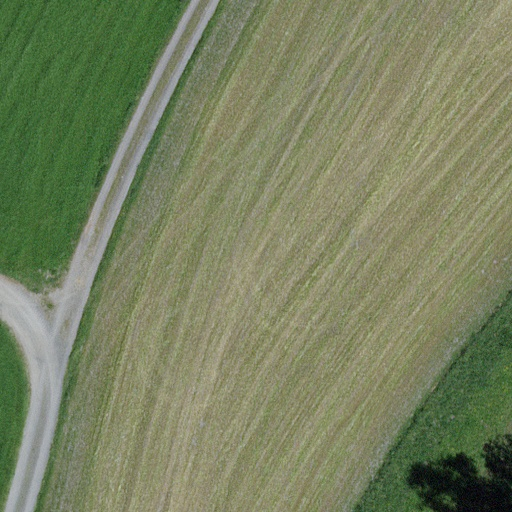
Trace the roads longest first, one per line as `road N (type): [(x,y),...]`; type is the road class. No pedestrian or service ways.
road 1 (track): [(58,322),(214,0)]
road 2 (track): [(58,322),(59,386),(28,511)]
